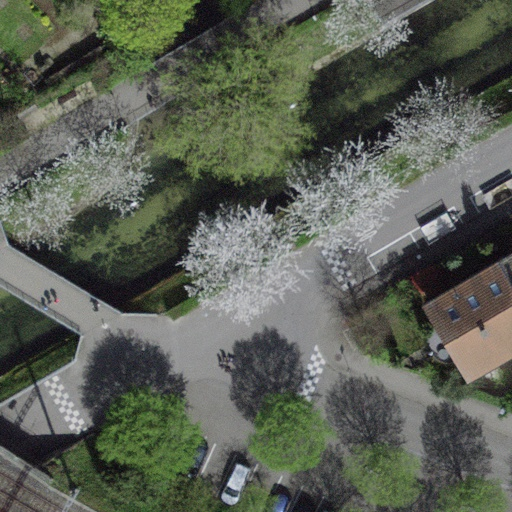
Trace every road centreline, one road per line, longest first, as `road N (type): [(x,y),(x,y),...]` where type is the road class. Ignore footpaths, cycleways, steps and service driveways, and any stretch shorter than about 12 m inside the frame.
road 1 (residential): [(234,330),(511,160)]
road 2 (residential): [(511,460),(311,384),(234,330)]
road 3 (residential): [(0,450),(234,330)]
